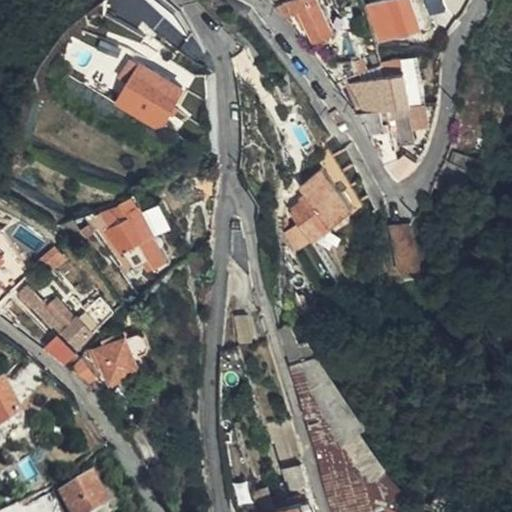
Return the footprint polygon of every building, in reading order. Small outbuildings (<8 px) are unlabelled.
[(332,32),(318,0),(293,0),(284,3),(292,16),(298,14),(314,41),(332,32)] [(421,25),(411,0),(384,0),(371,5),(381,40),(421,25)] [(446,3),(445,0),(426,0),(429,9),(446,3)] [(438,71),(437,49),(412,51),(415,72),(438,71)] [(182,88),(125,52),(112,73),(170,109),(182,88)] [(357,93),(362,114),(409,104),(405,75),(386,78),(357,93)] [(362,114),(354,116),(385,170),(391,177),(394,180),(400,182),(404,181),(408,177),(403,152),(392,153),(389,141),(395,139),(397,144),(414,139),(409,114),(409,104),(362,114)] [(440,167),(442,171),(454,178),(456,173),(470,181),(476,169),(447,151),(440,167)] [(310,243),(354,205),(324,169),(301,188),(307,197),(287,214),(310,243)] [(212,199),(214,179),(186,176),(183,196),(212,199)] [(149,206),(159,228),(173,221),(163,199),(149,206)] [(158,257),(130,216),(110,227),(138,270),(158,257)] [(418,271),(408,227),(390,231),(391,239),(399,275),(418,271)] [(231,232),(225,280),(248,276),(237,231),(231,232)] [(58,242),(41,260),(54,272),(71,255),(58,242)] [(206,264),(201,247),(172,270),(184,286),(197,274),(206,264)] [(18,296),(57,336),(59,337),(64,332),(78,346),(92,333),(60,300),(50,309),(27,287),(18,296)] [(150,335),(140,334),(128,339),(125,331),(109,337),(112,345),(98,350),(112,382),(119,380),(140,371),(134,354),(144,350),(148,348),(153,342),(150,335)] [(44,348),(52,354),(54,351),(66,362),(74,353),(59,337),(57,336),(44,348)] [(298,346),(287,349),(294,373),(306,369),(298,346)] [(123,390),(133,385),(154,377),(144,350),(134,354),(140,371),(119,380),(123,390)] [(96,378),(89,368),(87,368),(80,360),(75,365),(80,370),(79,376),(88,385),(96,378)] [(0,424),(19,414),(3,383),(0,384),(0,424)] [(299,391),(326,494),(369,479),(348,451),(343,443),(352,434),(324,384),(299,391)] [(76,465),(104,444),(88,421),(68,435),(76,465)] [(298,458),(293,440),(273,446),(278,463),(298,458)] [(107,497),(131,483),(121,468),(98,481),(107,497)] [(331,511),(385,511),(387,510),(378,475),(369,479),(326,494),(331,511)] [(90,511),(106,504),(91,477),(60,492),(70,511),(90,511)] [(284,493),(288,508),(310,501),(305,486),(284,493)] [(312,511),(310,501),(288,508),(274,511),(312,511)]
